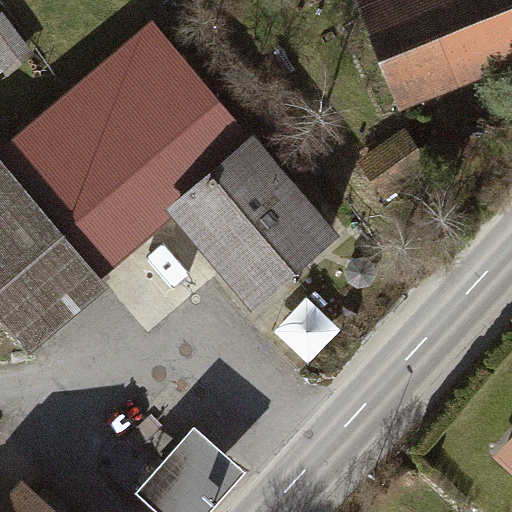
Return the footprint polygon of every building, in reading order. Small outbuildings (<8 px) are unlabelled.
[(511,0),(375,0),(413,105),(511,70),(511,0)] [(0,304),(31,341),(110,278),(103,270),(175,208),(253,297),(342,226),(256,119),(152,13),(0,145),(0,304)] [(12,20),(0,29),(0,92),(43,61),(12,20)] [(411,135),(371,165),(401,205),(441,175),(411,135)] [(205,511),(247,464),(195,420),(139,485),(170,511),(205,511)] [(511,446),(503,457),(511,465),(511,446)] [(68,511),(39,486),(15,511),(68,511)]
